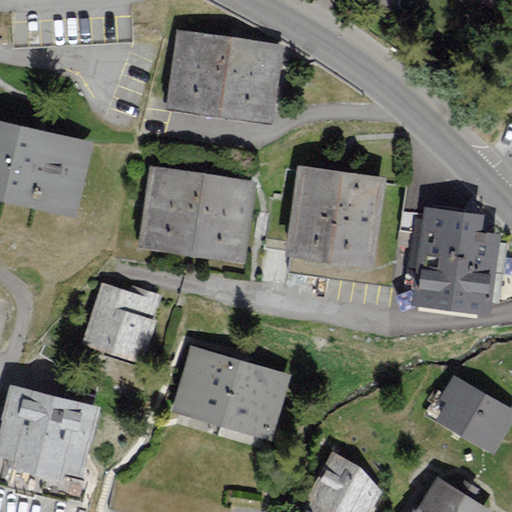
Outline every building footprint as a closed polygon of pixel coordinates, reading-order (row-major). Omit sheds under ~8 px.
[(167,32),(156,108),(263,123),(274,47),(167,32)] [(0,125),(0,199),(69,214),(85,143),(0,125)] [(147,166),(133,246),(235,264),(249,184),(147,166)] [(272,254),(362,270),(378,184),(288,168),(272,254)] [(466,217),(410,210),(393,303),(473,313),(474,301),(489,303),(499,246),(486,245),(487,237),(465,234),(466,217)] [(123,291),(93,282),(71,345),(133,365),(156,295),(124,285),(123,291)] [(285,377),(185,349),(167,411),(267,440),(285,377)] [(511,415),(442,376),(419,415),(489,456),(511,416),(511,415)] [(103,407),(8,383),(0,416),(0,483),(78,503),(103,407)] [(303,511),(366,511),(380,490),(333,463),(303,511)] [(114,479),(108,508),(128,511),(230,511),(232,503),(114,479)] [(417,511),(491,511),(438,479),(417,511)]
